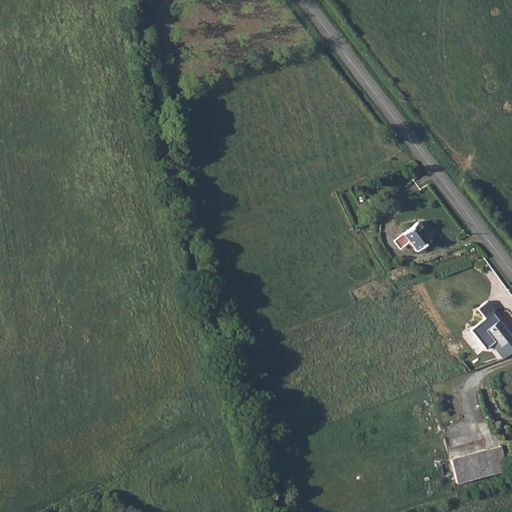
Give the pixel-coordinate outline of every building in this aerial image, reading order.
[(420,222),(406,233),(411,240),(419,249),(432,239),(425,229),(426,227),(426,224),(425,222),(422,221),(420,222)] [(411,240),(406,233),(397,240),(402,247),(411,240)] [(504,340),(510,357),(511,356),(511,314),(511,312),(484,321),(492,344),(499,341),(504,340)] [(499,341),(505,359),(510,357),(504,340),(499,341)] [(497,441),(448,456),(455,480),(505,466),(497,441)]
